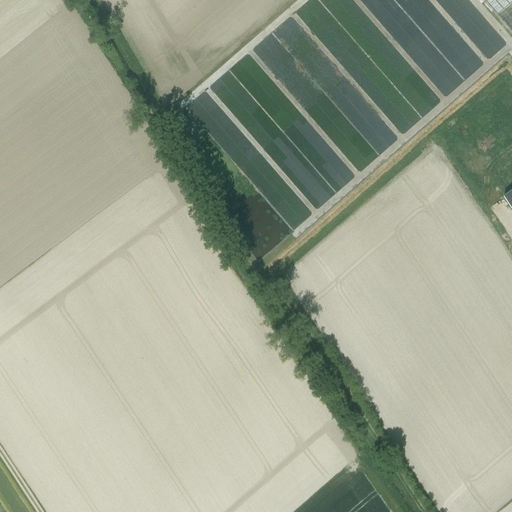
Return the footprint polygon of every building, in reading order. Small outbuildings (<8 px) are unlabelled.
[(404,15),(406,2),(384,0),(382,0),(381,7),(389,8),(389,14),(394,15),(393,20),(397,20),(397,18),(410,19),(410,15),(404,15)] [(511,0),(487,0),(511,34),(511,0)] [(256,142),(317,210),(355,177),(340,160),(326,160),(320,154),(320,144),(317,141),(323,141),(316,132),(311,132),(311,128),(310,128),(305,129),(302,124),(302,115),(287,99),(280,105),(269,106),(264,111),(275,124),(276,124),(277,133),(297,132),(297,129),(301,129),(301,135),(306,141),(293,142),(288,136),(278,137),(279,141),(256,142)] [(224,145),(224,152),(260,192),(260,181),(256,177),(262,176),(258,172),(267,172),(267,165),(263,165),(260,161),(253,166),(253,153),(256,150),(250,143),(226,143),(224,145)] [(511,194),(503,201),(511,214),(511,194)] [(295,210),(291,206),(281,215),(294,229),(311,213),(302,204),(295,210)]
